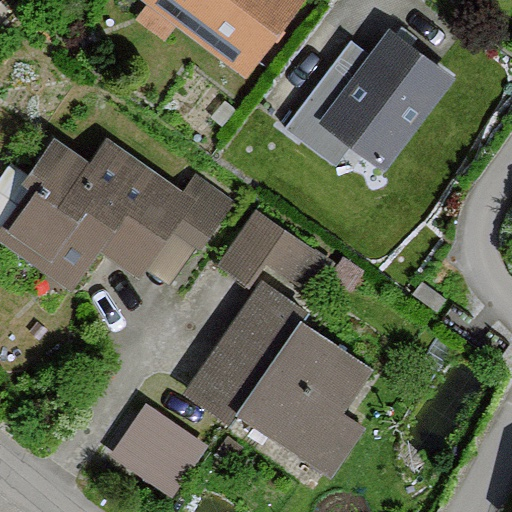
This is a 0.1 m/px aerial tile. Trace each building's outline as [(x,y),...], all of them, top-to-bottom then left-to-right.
[(307,0),(306,0),(135,0),(134,3),(251,82),(307,0)] [(348,154),(377,176),(445,85),(381,38),(366,59),(350,47),(287,130),(338,168),(348,154)] [(148,274),(172,290),(230,201),(194,178),(182,196),(102,143),(87,166),(44,138),(16,181),(25,187),(0,224),(0,248),(76,298),(99,262),(139,288),(148,274)] [(295,320),(245,290),(181,397),(329,484),(361,430),(339,417),(367,370),(292,325),(295,320)] [(176,490),(210,438),(146,397),(112,450),(176,490)]
